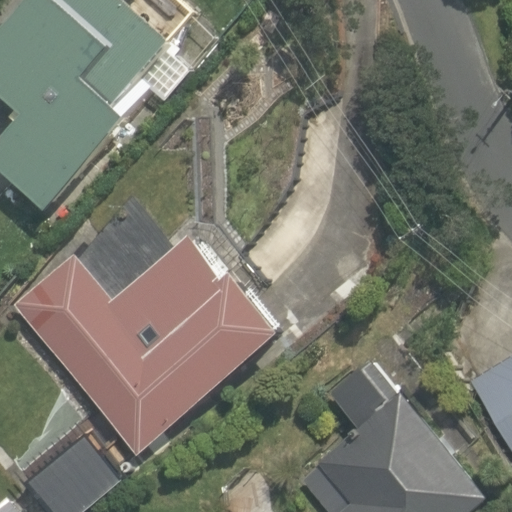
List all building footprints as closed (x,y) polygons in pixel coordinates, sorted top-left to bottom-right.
[(0,152),(0,166),(60,214),(196,39),(146,0),(44,0),(0,57),(0,85),(32,111),(0,152)] [(91,235),(15,301),(111,412),(86,433),(121,474),(301,318),(211,213),(131,282),(91,235)] [(511,347),(470,370),(511,445),(511,347)] [(385,359),(334,401),(363,435),(310,479),(337,511),(486,511),(501,500),(385,359)] [(37,511),(15,485),(0,497),(0,511),(37,511)]
